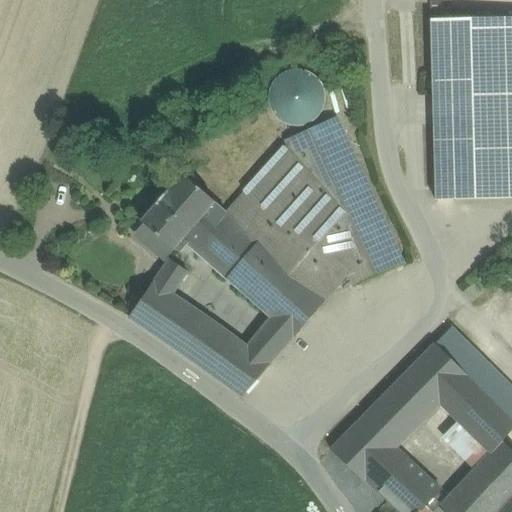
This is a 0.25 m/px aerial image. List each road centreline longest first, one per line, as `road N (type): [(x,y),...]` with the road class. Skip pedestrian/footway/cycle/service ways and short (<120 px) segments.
road 1 (residential): [(300,458),(436,327),(444,307),(440,279),(393,188),(372,0)]
road 2 (residential): [(300,458),(183,370),(0,260)]
road 3 (track): [(59,511),(108,321)]
